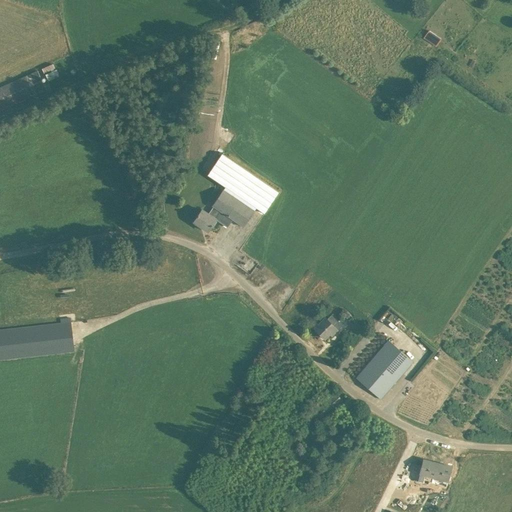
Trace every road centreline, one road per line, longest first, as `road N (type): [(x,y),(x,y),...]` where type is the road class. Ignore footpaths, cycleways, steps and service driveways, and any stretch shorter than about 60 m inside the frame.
road 1 (unclassified): [(0,255),(126,233),(193,243),(218,257),(344,385),(395,422),(443,442),(511,447)]
road 2 (track): [(0,119),(278,0)]
